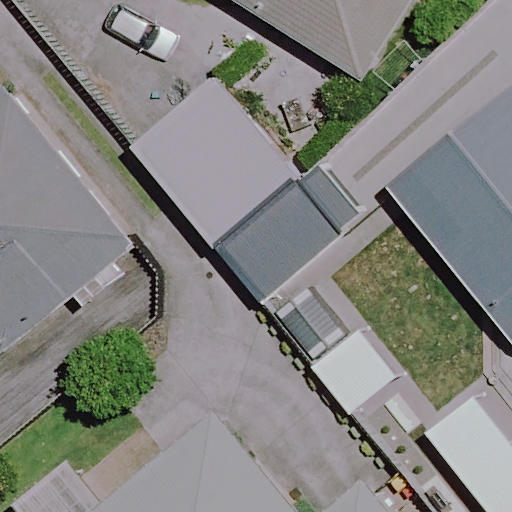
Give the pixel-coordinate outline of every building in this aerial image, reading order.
[(245,0),(374,83),(427,0),(245,0)] [(0,99),(0,365),(149,247),(19,84),(0,99)] [(310,185),(228,87),(149,154),(279,308),(381,222),(333,165),(310,185)] [(511,107),(407,194),(511,320),(511,107)] [(331,511),(296,511),(224,423),(113,511),(389,511),(367,484),(331,511)]
